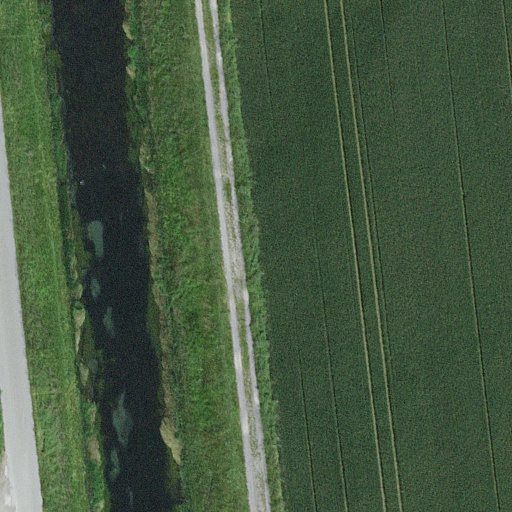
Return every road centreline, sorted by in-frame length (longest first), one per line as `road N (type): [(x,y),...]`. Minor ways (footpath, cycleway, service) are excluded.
road 1 (track): [(262,511),(205,0)]
road 2 (unclassified): [(0,235),(26,511)]
